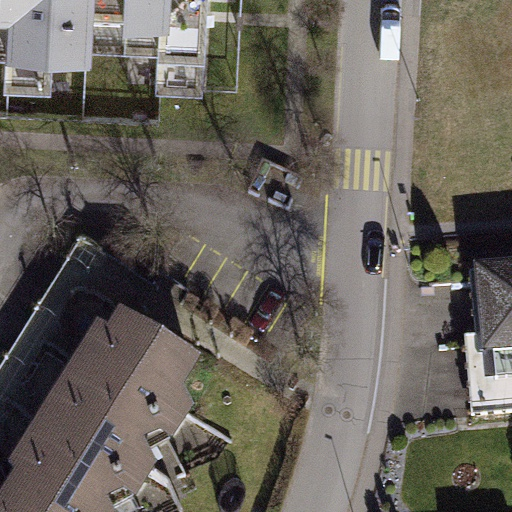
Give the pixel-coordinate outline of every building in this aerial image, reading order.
[(212,0),(0,0),(0,58),(92,61),(94,2),(212,6),(212,0)] [(511,278),(470,282),(477,364),(511,361),(511,278)] [(67,391),(193,461),(227,402),(101,331),(67,391)] [(164,511),(193,461),(67,391),(28,461),(118,511),(164,511)] [(0,511),(118,511),(28,461),(0,511)]
